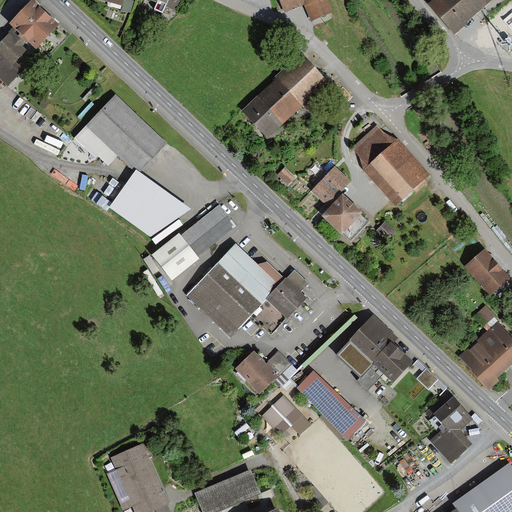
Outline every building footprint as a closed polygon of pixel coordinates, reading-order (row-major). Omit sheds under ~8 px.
[(125,0),(123,8),(131,11),(135,0),(125,0)] [(180,0),(149,0),(149,1),(156,4),(153,11),(164,15),(167,9),(176,12),(180,0)] [(280,0),(285,12),(307,4),(313,20),(330,14),(325,0),(280,0)] [(438,0),(432,5),(457,33),(493,0),(438,0)] [(57,29),(33,6),(13,27),(17,30),(0,48),(0,75),(8,83),(20,71),(13,64),(24,52),(20,48),(28,40),(38,49),(57,29)] [(511,9),(502,18),(508,26),(511,30),(511,9)] [(304,62),(245,115),(268,141),(328,88),(304,62)] [(176,146),(125,98),(88,137),(117,164),(130,151),(151,171),(176,146)] [(370,169),(367,171),(398,206),(430,177),(398,143),(395,145),(383,132),(357,155),(370,169)] [(285,166),(278,174),(289,184),(296,176),(285,166)] [(349,183),(337,171),(315,194),(327,206),(349,183)] [(112,181),(96,199),(162,237),(205,208),(153,172),(132,194),(112,181)] [(228,195),(195,221),(212,242),(245,216),(228,195)] [(370,222),(345,198),(327,218),(351,241),(370,222)] [(386,221),(380,226),(388,236),(394,231),(386,221)] [(163,259),(182,282),(210,259),(190,236),(163,259)] [(238,240),(189,289),(232,332),(252,311),(271,330),(308,294),(269,256),(262,263),(238,240)] [(511,279),(487,253),(470,269),(494,295),(511,279)] [(375,319),(339,355),(362,378),(371,369),(389,387),(413,363),(394,344),(397,341),(375,319)] [(511,338),(500,325),(462,357),(487,386),(511,364),(511,338)] [(257,354),(238,371),(260,394),(291,366),(279,354),(267,365),(257,354)] [(427,366),(417,377),(430,388),(439,377),(427,366)] [(367,424),(314,372),(296,390),(322,416),(319,419),(341,441),(345,438),(349,442),(367,424)] [(301,417),(284,399),(265,417),(283,435),(301,417)] [(474,421),(454,401),(431,423),(442,434),(434,441),(454,462),(473,443),(462,432),(474,421)] [(154,511),(169,506),(144,446),(114,459),(119,470),(111,474),(126,508),(134,505),(136,511),(154,511)] [(456,511),(511,511),(511,468),(509,465),(453,506),(457,511),(456,511)] [(257,472),(203,495),(210,511),(225,511),(267,494),(257,472)]
